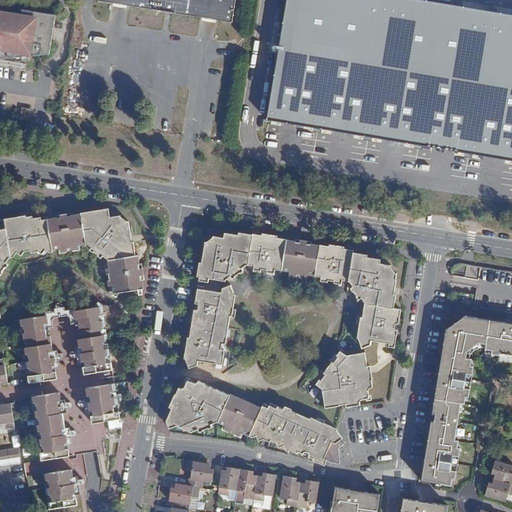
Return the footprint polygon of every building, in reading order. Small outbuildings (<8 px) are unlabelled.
[(232,22),(235,0),(97,0),(98,1),(232,22)] [(292,0),(271,139),(511,177),(511,13),(428,0),(292,0)] [(0,11),(0,58),(15,57),(16,62),(29,60),(29,56),(49,54),(56,15),(22,9),(21,15),(0,11)] [(0,229),(0,317),(1,317),(0,312),(0,275),(1,276),(3,272),(2,271),(5,267),(6,268),(9,264),(7,263),(10,258),(14,257),(17,252),(21,255),(25,251),(31,250),(31,252),(38,251),(42,254),(46,249),(52,248),(53,252),(53,249),(60,248),(61,252),(66,251),(66,252),(67,252),(66,251),(72,250),(72,251),(72,250),(78,249),(77,246),(87,244),(92,247),(90,250),(94,252),(94,251),(99,254),(98,256),(101,258),(104,254),(107,256),(106,258),(109,259),(110,268),(106,269),(107,274),(109,274),(110,280),(108,280),(110,292),(109,293),(116,298),(120,293),(142,289),(144,289),(142,279),(142,276),(144,275),(142,264),(140,264),(138,255),(136,255),(134,242),(132,242),(129,221),(127,221),(121,217),(121,215),(110,217),(109,210),(102,212),(102,215),(96,216),(95,210),(95,211),(95,214),(82,216),(81,213),(81,214),(72,215),(72,213),(56,215),(56,218),(48,219),(47,217),(47,219),(42,220),(41,217),(33,218),(33,216),(26,217),(26,214),(25,214),(26,215),(19,217),(19,215),(18,215),(19,217),(4,219),(6,228),(0,229)] [(401,309),(394,308),(396,294),(394,294),(396,280),(395,280),(397,273),(395,273),(391,266),(391,265),(380,263),(381,259),(367,257),(367,255),(353,253),(354,251),(344,249),(344,247),(330,244),(329,246),(311,243),(310,245),(306,244),(307,241),(300,240),(300,243),(296,242),(287,240),(287,239),(277,238),(278,236),(263,233),(262,235),(253,234),(253,235),(239,232),(239,235),(225,233),(224,238),(214,236),(213,237),(207,242),(205,242),(202,262),(200,262),(197,276),(200,277),(199,280),(208,281),(209,278),(225,280),(225,279),(231,276),(233,278),(236,276),(235,275),(240,272),(241,273),(244,270),(242,268),(247,264),(254,266),(254,269),(258,270),(261,271),(261,269),(268,270),(267,272),(274,273),(275,269),(290,272),(289,275),(306,278),(307,274),(321,277),(321,281),(328,282),(328,280),(335,281),(334,283),(337,283),(341,284),(342,280),(350,281),(354,286),(351,288),(353,291),(354,291),(357,295),(356,296),(359,299),(362,297),(365,302),(363,317),(361,317),(357,338),(359,338),(362,347),(370,345),(371,340),(389,343),(389,346),(395,347),(397,330),(396,330),(394,328),(394,325),(397,323),(398,323),(401,309)] [(186,358),(189,368),(197,365),(198,365),(198,361),(204,361),(205,362),(217,364),(216,367),(222,367),(225,350),(221,350),(222,343),(226,344),(230,316),(232,316),(233,309),(236,310),(236,309),(233,309),(236,295),(235,294),(231,284),(223,288),(222,287),(222,292),(204,289),(204,287),(198,286),(198,289),(195,303),(197,303),(196,310),(194,309),(194,315),(197,315),(195,324),(192,323),(190,338),(188,337),(187,344),(184,343),(184,344),(187,344),(184,358),(186,358)] [(79,339),(102,335),(101,331),(105,327),(106,327),(105,320),(100,321),(99,317),(102,313),(103,313),(102,306),(103,305),(102,304),(99,301),(94,307),(74,311),(75,319),(79,318),(81,330),(78,331),(79,339)] [(28,347),(52,343),(50,335),(47,336),(45,323),(48,323),(47,315),(19,319),(20,326),(21,326),(25,329),(26,333),(21,333),(22,340),(23,340),(28,343),(28,347)] [(438,400),(461,403),(464,403),(466,397),(469,397),(474,366),(471,366),(472,359),(466,358),(467,351),(479,343),(486,344),(485,347),(486,347),(485,352),(500,355),(500,353),(511,355),(511,337),(509,337),(510,328),(504,327),(505,322),(465,315),(461,318),(470,330),(463,335),(457,327),(452,330),(449,327),(446,329),(439,369),(454,371),(452,380),(443,378),(442,384),(437,384),(435,399),(438,400)] [(107,334),(102,335),(79,339),(80,347),(83,346),(84,352),(81,352),(77,352),(77,350),(76,350),(77,357),(82,356),(82,361),(85,360),(86,366),(83,367),(84,374),(113,370),(111,362),(107,363),(106,359),(109,355),(110,355),(109,348),(105,349),(104,345),(107,341),(108,341),(107,334)] [(53,351),(52,343),(28,347),(23,348),(25,354),(26,354),(30,357),(31,361),(26,361),(27,368),(28,368),(32,371),(33,375),(28,376),(29,383),(58,379),(56,371),(53,372),(52,366),(55,365),(54,361),(59,360),(58,353),(57,353),(58,355),(53,356),(53,357),(51,358),(50,351),(53,351)] [(365,352),(346,355),(340,351),(337,355),(336,354),(335,354),(339,357),(334,363),(332,362),(324,373),(326,374),(321,381),(318,378),(318,379),(319,380),(316,384),(322,388),(323,395),(325,408),(340,406),(340,405),(346,404),(346,407),(347,407),(346,406),(353,405),(353,406),(360,405),(360,401),(361,399),(369,398),(368,390),(370,388),(373,387),(372,380),(370,380),(369,373),(357,375),(356,368),(370,366),(367,366),(365,352)] [(170,407),(172,408),(167,421),(169,427),(170,428),(172,427),(177,425),(192,432),(193,431),(198,429),(199,432),(204,430),(203,429),(208,427),(208,428),(212,427),(211,424),(216,422),(225,426),(224,429),(231,432),(232,430),(233,431),(233,433),(240,436),(241,433),(249,436),(250,436),(252,430),(258,433),(257,435),(259,441),(263,439),(264,439),(270,441),(270,442),(271,440),(277,443),(279,447),(284,445),(285,444),(291,446),(288,451),(289,452),(292,445),(300,449),(298,453),(302,455),(303,455),(303,454),(309,456),(308,458),(314,460),(319,449),(327,452),(321,464),(322,464),(324,459),(332,463),(333,463),(335,463),(338,464),(341,463),(339,449),(339,448),(343,445),(339,440),(343,438),(337,430),(337,429),(324,423),(325,421),(325,420),(324,423),(311,417),(310,419),(291,411),(292,409),(291,409),(291,410),(285,408),(286,406),(285,406),(284,409),(271,403),(268,408),(263,406),(264,404),(263,404),(262,408),(261,407),(255,405),(249,402),(250,401),(249,401),(249,402),(243,399),(230,394),(230,395),(218,389),(217,389),(217,390),(211,388),(212,386),(211,386),(211,388),(205,385),(205,383),(198,381),(198,382),(195,383),(188,380),(185,387),(182,388),(179,387),(176,394),(175,394),(177,395),(172,407),(170,407)] [(108,421),(121,419),(120,418),(119,411),(115,412),(114,408),(117,404),(118,404),(117,397),(112,398),(112,394),(115,390),(116,390),(115,384),(115,383),(87,388),(88,396),(91,395),(92,401),(89,402),(89,401),(85,402),(85,399),(84,399),(85,406),(89,405),(90,410),(93,409),(94,415),(91,416),(92,423),(105,421),(107,421),(108,421)] [(43,438),(63,435),(62,429),(65,428),(63,413),(60,413),(59,407),(61,407),(66,407),(66,409),(67,409),(66,402),(65,403),(66,406),(59,407),(58,401),(61,400),(59,392),(31,397),(32,403),(33,403),(38,406),(38,410),(34,411),(35,417),(36,417),(40,420),(41,424),(36,425),(37,431),(38,431),(42,434),(43,438)] [(459,418),(461,403),(438,400),(432,436),(429,436),(426,451),(440,453),(439,462),(430,460),(429,466),(424,466),(421,481),(451,485),(452,478),(455,479),(460,448),(458,448),(459,441),(455,440),(457,425),(459,424),(460,423),(460,421),(460,420),(459,418)] [(4,430),(15,428),(11,403),(0,404),(0,423),(3,423),(4,429),(3,429),(4,430)] [(121,419),(108,421),(110,430),(122,428),(121,419)] [(66,435),(63,435),(43,438),(38,439),(39,445),(40,445),(45,448),(45,452),(40,453),(42,460),(70,456),(69,448),(65,449),(64,443),(68,442),(67,438),(71,437),(70,430),(70,433),(66,433),(66,435)] [(21,462),(18,447),(8,449),(10,464),(21,462)] [(10,464),(8,449),(7,449),(0,450),(0,465),(10,464)] [(207,463),(187,460),(185,470),(192,472),(191,479),(189,478),(188,486),(200,488),(202,488),(203,482),(212,483),(214,469),(210,469),(207,468),(207,463)] [(494,479),(511,484),(511,465),(495,461),(492,473),(495,474),(494,479)] [(229,489),(237,490),(241,469),(231,467),(231,471),(227,470),(222,470),(222,473),(219,491),(218,493),(228,495),(229,489)] [(51,487),(71,484),(70,478),(73,477),(72,469),(44,473),(45,480),(46,480),(51,484),(51,487)] [(244,498),(254,499),(258,476),(258,475),(253,475),(250,474),(250,470),(241,469),(237,490),(245,491),(244,498)] [(266,477),(263,476),(258,475),(258,476),(254,499),(264,501),(265,495),(273,496),(276,475),(267,473),(266,477)] [(297,506),(301,482),(296,482),(292,481),(293,478),(283,476),(280,497),(288,498),(287,505),(297,506)] [(74,483),(71,484),(51,487),(47,488),(46,488),(47,494),(48,494),(53,497),(54,501),(49,502),(48,502),(49,509),(78,504),(76,497),(73,497),(72,491),(75,491),(75,487),(79,486),(78,479),(78,482),(74,482),(74,483)] [(485,495),(506,501),(506,499),(508,493),(511,494),(511,484),(494,479),(492,483),(489,482),(485,495)] [(309,484),(306,483),(301,482),(297,506),(307,508),(308,502),(316,503),(319,482),(310,480),(309,484)] [(188,486),(175,484),(175,488),(171,488),(169,501),(175,501),(174,508),(188,511),(189,504),(190,504),(191,496),(198,497),(200,488),(188,486)] [(350,489),(335,487),(330,511),(377,511),(380,494),(365,492),(363,506),(354,504),(356,495),(350,494),(350,489)] [(447,511),(448,505),(433,503),(431,511),(422,511),(424,506),(418,505),(419,500),(403,498),(400,511),(447,511)]
